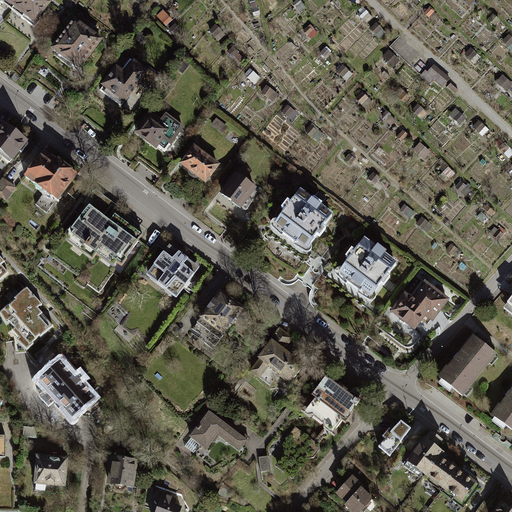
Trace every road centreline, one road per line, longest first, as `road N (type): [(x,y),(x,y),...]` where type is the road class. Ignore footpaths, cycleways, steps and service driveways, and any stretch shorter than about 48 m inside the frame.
road 1 (residential): [(0,87),(399,387)]
road 2 (track): [(370,0),(511,134)]
road 3 (residential): [(399,387),(511,263)]
road 4 (residential): [(293,511),(399,387)]
road 5 (residential): [(399,387),(511,472)]
